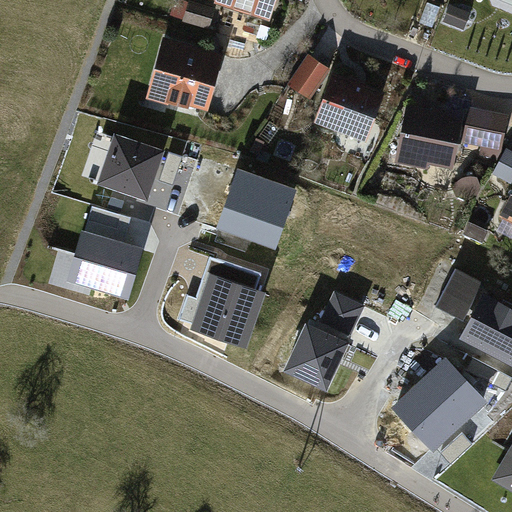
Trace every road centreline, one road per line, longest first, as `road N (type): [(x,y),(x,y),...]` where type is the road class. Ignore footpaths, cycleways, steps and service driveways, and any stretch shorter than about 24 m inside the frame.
road 1 (residential): [(6,294),(156,338),(266,388),(464,511)]
road 2 (residential): [(328,0),(345,22),(511,85)]
